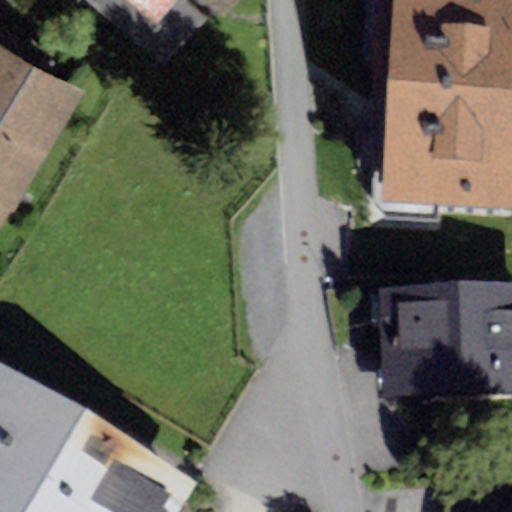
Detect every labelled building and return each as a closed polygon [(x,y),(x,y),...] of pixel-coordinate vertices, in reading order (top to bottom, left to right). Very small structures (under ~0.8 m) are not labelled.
[(84,0),(165,69),(207,20),(182,0),(202,0),(223,17),(238,0),(84,0)] [(384,222),(511,228),(511,0),(375,0),(372,69),(391,70),(384,222)] [(0,201),(15,210),(82,90),(42,68),(50,54),(0,25),(0,201)] [(511,304),(376,309),(380,417),(511,412),(511,304)] [(0,511),(195,511),(198,507),(0,390),(0,511)]
